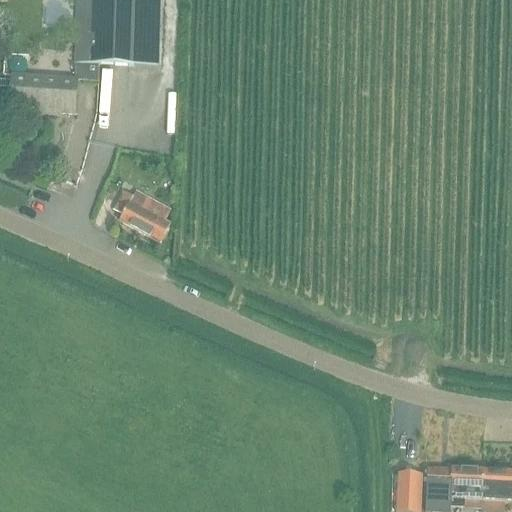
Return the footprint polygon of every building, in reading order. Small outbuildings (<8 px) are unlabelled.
[(75,16),(73,66),(158,69),(160,0),(92,0),(92,16),(75,16)] [(97,116),(108,116),(110,77),(98,76),(97,116)] [(76,116),(78,81),(13,77),(10,112),(29,113),(29,111),(42,112),(42,115),(59,116),(59,115),(76,116)] [(164,127),(172,127),(173,99),(166,99),(164,127)] [(127,142),(166,145),(167,132),(128,129),(127,142)] [(161,245),(171,227),(164,223),(170,212),(136,194),(133,198),(124,193),(113,212),(123,218),(120,223),(161,245)] [(433,470),(432,489),(452,490),(451,505),(451,508),(480,510),(480,502),(483,503),(484,471),(453,469),(453,470),(433,470)] [(511,472),(484,471),(483,503),(511,504),(511,472)] [(404,477),(402,509),(421,510),(422,510),(422,503),(423,488),(424,478),(404,477)]
